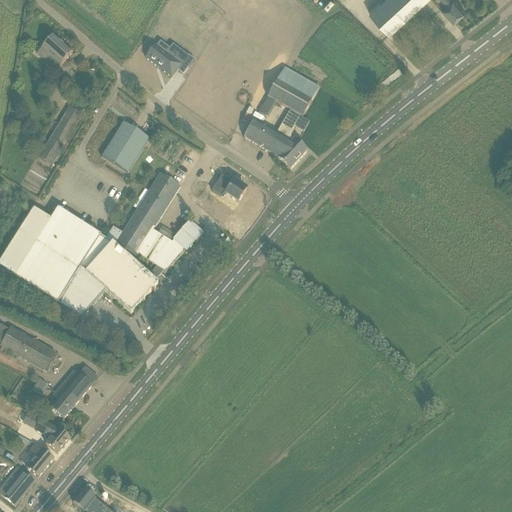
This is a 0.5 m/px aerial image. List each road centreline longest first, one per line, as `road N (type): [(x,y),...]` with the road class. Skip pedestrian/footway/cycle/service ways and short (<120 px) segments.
road 1 (secondary): [(39,511),(296,205)]
road 2 (unclassified): [(296,205),(33,0)]
road 3 (secondary): [(296,205),(511,22)]
